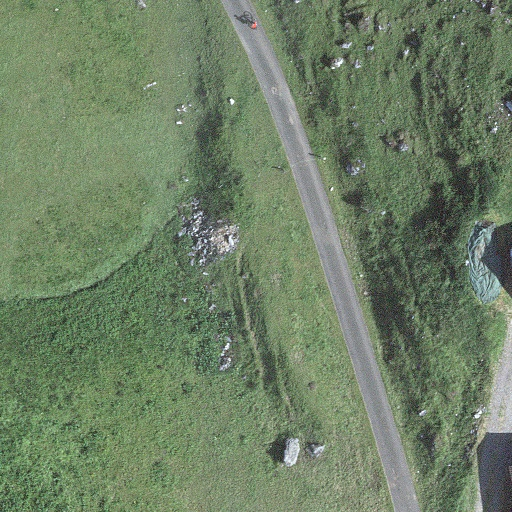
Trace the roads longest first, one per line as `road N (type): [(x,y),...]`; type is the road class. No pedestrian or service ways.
road 1 (track): [(233,0),(285,108),(409,511)]
road 2 (track): [(487,511),(511,384)]
